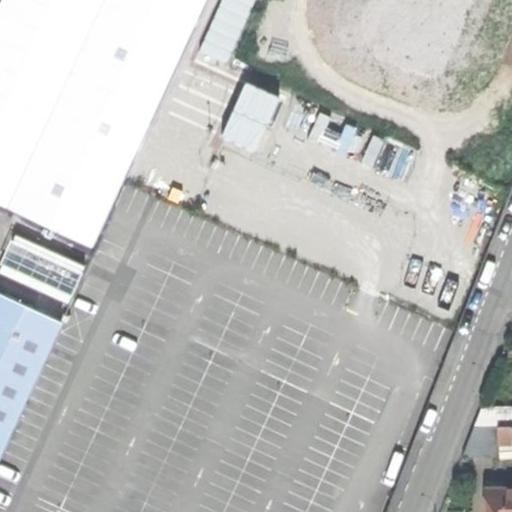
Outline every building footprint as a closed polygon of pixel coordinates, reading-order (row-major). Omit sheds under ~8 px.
[(221,0),(201,48),(229,60),(255,0),(221,0)] [(263,154),(287,95),(187,55),(163,115),(263,154)] [(0,455),(62,321),(50,316),(0,292),(0,455)] [(511,406),(482,407),(474,426),(498,426),(511,426),(511,406)] [(474,426),(463,455),(497,456),(498,444),(498,426),(474,426)] [(511,426),(498,426),(498,444),(511,443),(511,426)] [(511,511),(511,488),(485,488),(484,511),(511,511)]
